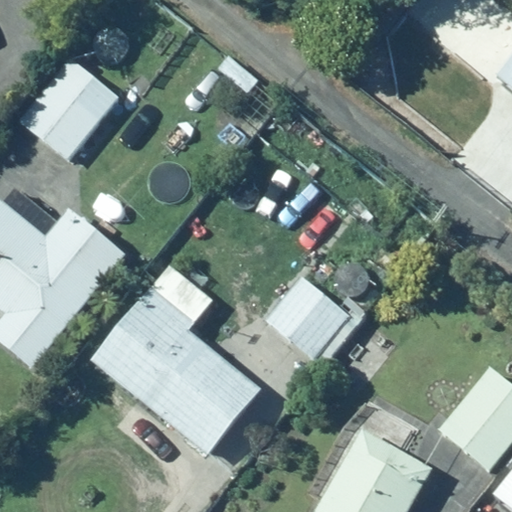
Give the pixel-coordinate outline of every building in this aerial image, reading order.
[(511,92),(511,0),(511,51),(492,75),(511,92)] [(18,125),(66,164),(120,97),(72,58),(18,125)] [(1,200),(0,200),(0,314),(5,318),(0,324),(0,345),(33,373),(127,259),(43,190),(32,203),(18,191),(7,205),(1,200)] [(174,266),(93,364),(210,460),(266,392),(192,332),(217,302),(174,266)] [(299,279),(265,322),(325,370),(360,327),(299,279)] [(376,323),(335,369),(359,390),(400,343),(376,323)] [(511,385),(495,370),(439,433),(486,475),(511,445),(511,385)] [(318,511),(410,511),(434,470),(368,434),(361,445),(338,433),(305,493),(324,503),(318,511)] [(511,511),(511,474),(494,497),(511,511)]
